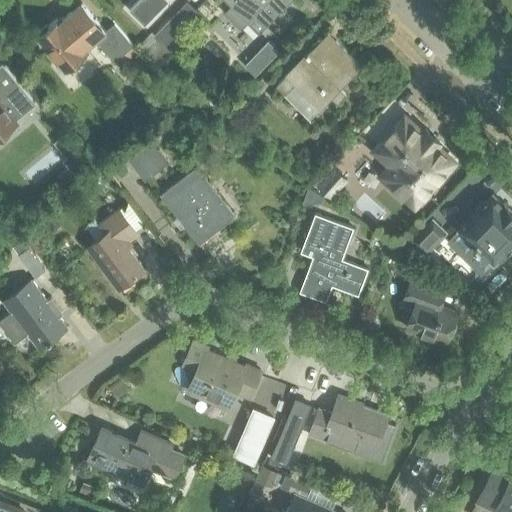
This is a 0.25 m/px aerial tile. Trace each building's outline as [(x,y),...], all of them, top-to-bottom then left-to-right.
[(265,27),(290,0),(226,0),(231,4),(224,11),(241,28),(253,15),(265,27)] [(97,38),(115,58),(133,43),(115,22),(105,30),(82,2),(63,18),(61,17),(38,36),(65,69),(89,49),(87,47),(97,38)] [(181,26),(173,18),(155,36),(152,33),(140,46),(157,62),(169,50),(163,45),(181,26)] [(321,108),(332,97),(338,102),(346,94),(340,89),(362,66),(328,32),(276,85),(285,94),(295,83),(321,108)] [(269,39),(261,47),(272,58),(279,50),(269,39)] [(0,138),(3,136),(19,123),(16,119),(36,102),(3,63),(0,65),(0,138)] [(404,115),(375,148),(391,163),(382,173),(398,188),(415,203),(424,192),(454,159),(436,144),(439,140),(425,127),(422,131),(404,115)] [(148,176),(169,159),(159,147),(147,146),(146,144),(131,155),(148,176)] [(162,192),(199,240),(234,214),(197,165),(162,192)] [(349,178),(334,165),(317,184),(331,197),(349,178)] [(321,201),(323,195),(308,186),(303,202),(321,201)] [(458,228),(446,240),(482,275),(493,264),(494,265),(499,260),(501,261),(511,250),(509,249),(511,246),(511,207),(509,205),(504,201),(505,201),(503,199),(502,199),(492,190),(457,227),(458,228)] [(88,243),(119,286),(145,267),(126,241),(138,232),(120,206),(102,219),(109,228),(88,243)] [(300,289),(325,298),(330,284),(358,294),(368,268),(341,258),(343,250),(352,227),(339,222),(314,213),(305,237),(317,242),(300,289)] [(412,241),(407,246),(419,258),(424,252),(426,254),(448,231),(433,216),(410,239),(412,241)] [(37,275),(46,268),(23,238),(14,245),(20,252),(37,275)] [(62,311),(51,295),(48,297),(33,278),(5,299),(13,309),(0,318),(0,322),(14,342),(29,331),(40,346),(68,325),(61,314),(62,314),(62,311)] [(404,297),(415,301),(406,326),(445,340),(447,335),(453,332),(457,321),(454,315),(456,310),(428,300),(433,287),(410,279),(404,297)] [(244,362),(243,364),(206,348),(208,346),(193,339),(183,363),(195,369),(186,389),(226,407),(233,390),(247,396),(259,368),(244,362)] [(318,407),(308,434),(327,441),(331,427),(359,437),(354,450),(382,460),(395,423),(386,419),(388,414),(361,404),(361,406),(355,405),(356,402),(337,396),(331,412),(318,407)] [(294,397),(276,442),(292,449),(311,404),(294,397)] [(255,407),(234,454),(255,464),(276,416),(255,407)] [(174,479),(186,453),(170,446),(171,442),(140,429),(134,442),(98,426),(85,457),(141,481),(147,467),(174,479)] [(489,511),(491,507),(503,511),(511,511),(511,463),(496,456),(473,503),(489,511)] [(262,465),(256,479),(272,486),(274,482),(278,472),(277,471),(262,465)] [(243,468),(240,474),(243,482),(249,485),(255,473),(243,468)] [(292,491),(282,511),(339,511),(308,498),(312,488),(285,476),(281,486),(292,491)] [(84,481),(80,490),(89,495),(94,485),(84,481)] [(22,511),(23,510),(0,500),(0,511),(22,511)]
